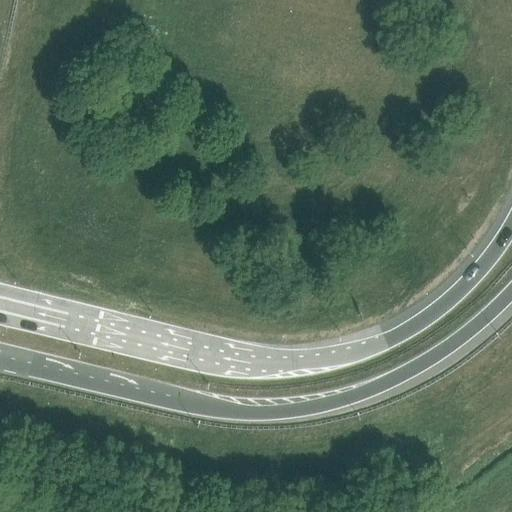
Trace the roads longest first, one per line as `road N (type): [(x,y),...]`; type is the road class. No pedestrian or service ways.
road 1 (motorway): [(511,227),(480,269),(419,322),(373,348),(313,362),(237,360),(0,305)]
road 2 (motorway): [(0,362),(201,408),(281,412),(407,375),(456,346),(511,295)]
